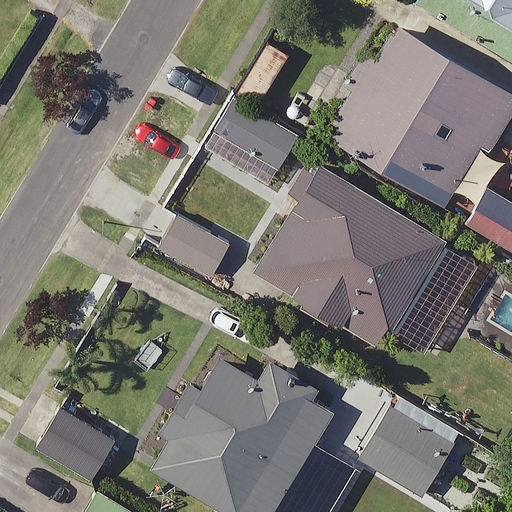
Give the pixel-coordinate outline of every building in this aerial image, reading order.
[(511,0),(429,0),(427,4),(511,55),(511,0)] [(331,139),(475,223),(511,244),(511,203),(493,192),(508,166),(490,155),(511,116),(511,99),(395,31),(331,139)] [(394,334),(412,345),(435,307),(415,296),(445,243),(326,177),(266,284),(385,350),(394,334)] [(281,511),(344,408),(275,367),(265,384),(216,355),(169,434),(176,439),(157,470),(226,511),(281,511)] [(460,446),(392,407),(362,461),(430,499),(460,446)] [(133,511),(105,495),(94,511),(133,511)]
